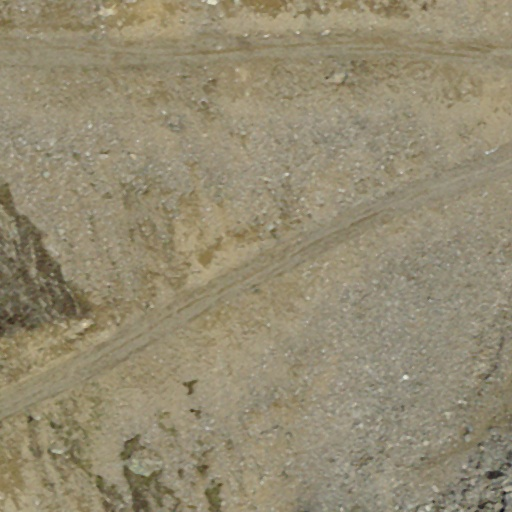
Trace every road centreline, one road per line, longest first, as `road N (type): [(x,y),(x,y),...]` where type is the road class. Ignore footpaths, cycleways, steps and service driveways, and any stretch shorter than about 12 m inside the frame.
road 1 (track): [(511,163),(382,209),(0,407)]
road 2 (track): [(0,35),(338,45),(511,62)]
